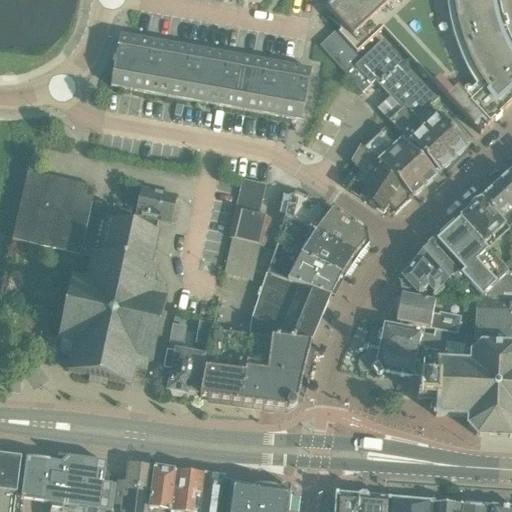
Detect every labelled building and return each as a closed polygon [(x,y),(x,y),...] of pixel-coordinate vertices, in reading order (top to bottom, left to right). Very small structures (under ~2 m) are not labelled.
[(335,33),(319,48),(362,94),(372,85),(355,67),(362,61),(356,55),(382,30),(480,136),(511,106),(511,43),(509,35),(507,30),(506,25),(504,17),(503,12),(501,4),(501,0),(333,0),(324,9),(343,29),(337,35),(335,33)] [(120,36),(114,69),(110,87),(129,90),(139,40),(120,36)] [(139,40),(129,90),(149,94),(158,44),(139,40)] [(362,61),(355,67),(372,85),(375,82),(391,100),(378,111),(389,122),(389,123),(437,176),(466,149),(430,109),(437,102),(382,42),(362,61)] [(158,44),(149,94),(168,97),(177,48),(168,46),(158,44)] [(177,48),(168,97),(187,101),(196,51),(177,48)] [(196,51),(187,101),(206,104),(215,54),(196,51)] [(215,54),(206,104),(225,108),(234,58),(215,54)] [(234,58),(225,108),(244,111),(253,61),(234,58)] [(253,61),(244,111),(263,115),(272,65),(253,61)] [(272,65),(263,115),(282,118),(291,68),(272,65)] [(291,68),(282,118),(301,122),(310,72),(291,68)] [(362,150),(409,201),(414,197),(412,193),(415,190),(419,192),(434,178),(401,143),(397,146),(383,131),(362,150)] [(349,177),(342,188),(382,215),(388,210),(394,216),(396,214),(394,212),(397,209),(401,209),(409,201),(362,150),(359,147),(350,162),(360,173),(353,180),(349,177)] [(492,188),(511,210),(511,173),(509,176),(508,174),(492,188)] [(62,343),(59,354),(73,357),(70,371),(67,370),(67,373),(90,378),(89,384),(107,388),(108,382),(131,387),(132,385),(129,384),(132,371),(147,375),(149,363),(153,364),(167,298),(162,298),(165,286),(151,284),(154,270),(157,271),(157,268),(149,266),(157,234),(157,230),(159,223),(170,225),(176,199),(140,192),(135,216),(92,206),(95,189),(93,189),(93,190),(29,176),(30,175),(27,174),(12,242),(27,246),(28,245),(78,256),(79,257),(82,257),(95,260),(90,283),(88,285),(74,281),(75,279),(72,278),(58,342),(62,343)] [(243,181),(240,191),(262,196),(264,186),(243,181)] [(480,199),(482,201),(506,228),(508,229),(511,225),(511,210),(492,188),(480,199)] [(240,191),(237,201),(259,206),(262,196),(240,191)] [(283,218),(354,258),(364,245),(362,233),(322,205),(295,195),(287,199),(283,218)] [(237,201),(235,212),(257,217),(259,206),(237,201)] [(457,221),(486,251),(494,244),(492,241),(506,228),(482,201),(479,203),(475,204),(470,209),(467,214),(459,222),(457,221)] [(228,239),(232,240),(259,247),(264,248),(270,220),(257,217),(235,212),(228,239)] [(296,256),(341,277),(352,260),(354,258),(283,218),(276,247),(296,256)] [(466,277),(463,280),(480,299),(510,300),(510,278),(509,276),(502,269),(498,251),(491,257),(486,251),(457,221),(434,242),(466,277)] [(232,240),(223,275),(251,282),(259,247),(232,240)] [(415,263),(440,290),(446,284),(448,281),(451,284),(453,282),(461,290),(461,302),(472,301),(472,299),(480,299),(463,280),(431,245),(415,263)] [(341,277),(296,256),(276,247),(266,277),(283,282),(284,280),(330,297),(341,277)] [(434,296),(440,290),(415,263),(399,283),(400,290),(407,292),(413,289),(417,293),(423,294),(428,289),(434,296)] [(266,277),(253,316),(279,320),(276,340),(311,345),(330,297),(284,280),(283,282),(266,277)] [(434,331),(433,334),(447,337),(448,336),(457,338),(460,320),(439,316),(438,318),(432,317),(435,303),(401,297),(395,301),(394,309),(398,314),(396,324),(434,331)] [(433,380),(433,376),(430,376),(430,379),(422,379),(419,376),(417,378),(419,380),(420,385),(422,387),(422,394),(419,395),(419,397),(417,397),(417,399),(433,400),(434,411),(433,412),(433,416),(435,418),(440,417),(463,419),(467,419),(467,420),(468,420),(467,426),(469,430),(470,429),(476,435),(476,436),(479,438),(480,437),(508,438),(509,439),(511,437),(511,306),(510,306),(510,300),(480,299),(472,299),(474,347),(479,347),(479,348),(473,354),(471,354),(470,358),(471,358),(470,363),(469,363),(469,365),(466,365),(466,366),(441,365),(441,364),(437,364),(436,369),(437,369),(436,377),(435,376),(434,380),(433,380)] [(310,347),(311,345),(276,340),(279,320),(253,316),(250,322),(249,338),(211,333),(208,348),(199,398),(207,400),(207,402),(285,411),(297,402),(310,347)] [(199,324),(195,345),(208,348),(211,333),(212,326),(199,324)] [(365,355),(358,359),(356,367),(361,375),(367,375),(372,372),(378,379),(385,374),(419,380),(417,378),(419,376),(422,379),(430,379),(430,376),(433,376),(434,372),(432,371),(435,352),(444,354),(447,337),(433,334),(432,338),(385,329),(381,332),(378,328),(373,327),(369,330),(365,355)] [(171,371),(167,393),(170,393),(172,396),(179,397),(182,395),(185,396),(186,393),(196,395),(203,358),(175,353),(174,355),(166,354),(164,370),(171,371)] [(0,511),(15,511),(22,459),(0,456),(0,511)] [(21,501),(35,502),(51,504),(50,511),(110,511),(114,486),(112,482),(109,476),(108,475),(104,471),(105,465),(67,460),(64,464),(38,461),(26,460),(21,501)] [(115,489),(112,511),(147,511),(153,471),(128,467),(127,467),(124,490),(115,489)] [(153,471),(147,511),(172,511),(177,474),(153,471)] [(177,474),(172,511),(201,511),(205,477),(177,474)] [(224,511),(228,484),(223,484),(223,479),(205,477),(201,511),(224,511)] [(224,511),(252,511),(256,488),(228,484),(224,511)] [(256,488),(252,511),(288,511),(289,506),(287,505),(283,492),(256,488)] [(332,511),(358,511),(359,499),(337,497),(334,500),(332,511)] [(359,498),(358,511),(386,511),(387,501),(359,498)] [(387,501),(386,511),(431,511),(432,504),(387,501)]
